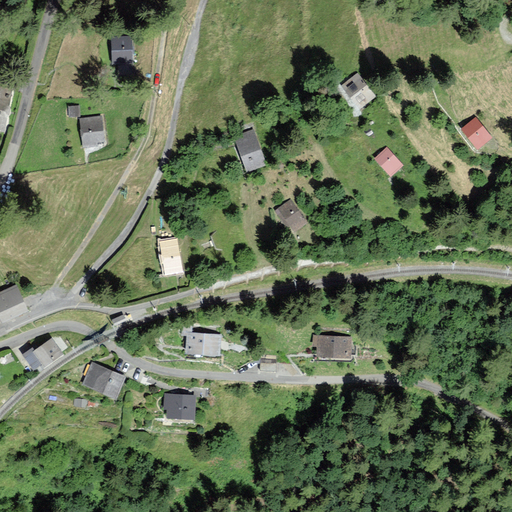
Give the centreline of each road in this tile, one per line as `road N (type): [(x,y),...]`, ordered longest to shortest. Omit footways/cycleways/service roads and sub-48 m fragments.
road 1 (unclassified): [(511,429),(440,390),(395,378),(177,372),(64,324),(0,345)]
road 2 (unclassified): [(54,0),(0,185)]
